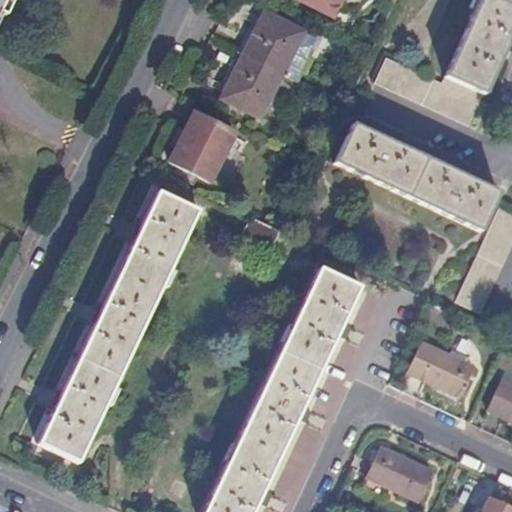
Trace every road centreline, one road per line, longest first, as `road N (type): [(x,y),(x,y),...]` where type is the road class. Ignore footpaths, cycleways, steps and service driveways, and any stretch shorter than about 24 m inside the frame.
road 1 (secondary): [(184,0),(0,359)]
road 2 (residential): [(511,466),(383,408),(359,408),(344,420),(301,511)]
